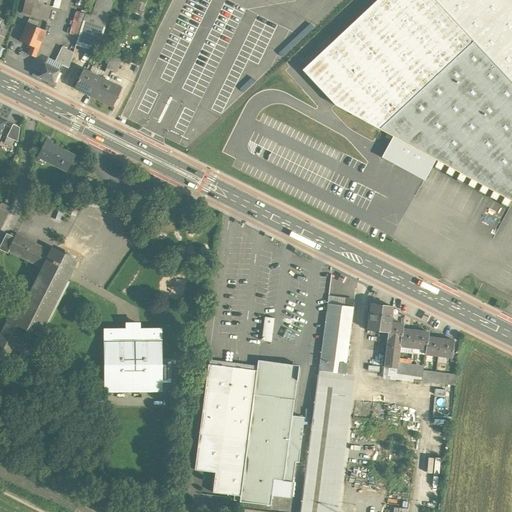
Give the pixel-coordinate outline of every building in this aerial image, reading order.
[(25,0),(22,13),(47,20),(51,6),(51,7),(52,0),(25,0)] [(96,0),(91,17),(85,15),(75,45),(97,52),(112,0),(96,0)] [(511,0),(376,0),(300,71),(333,107),(436,162),(433,168),(439,171),(442,165),(447,168),(444,174),(450,177),(453,171),(458,174),(455,180),(461,183),(464,177),(469,180),(466,186),(472,189),(475,184),(480,186),(477,192),(483,195),(486,190),(492,192),(488,198),(494,201),(497,196),(503,198),(500,204),(506,207),(509,202),(511,203),(511,0)] [(27,20),(18,42),(27,46),(26,49),(29,50),(26,55),(33,58),(39,43),(40,43),(43,32),(34,28),(37,23),(27,20)] [(73,52),(61,47),(54,62),(61,65),(68,69),(73,52)] [(120,60),(110,57),(106,70),(116,73),(120,60)] [(59,71),(45,64),(39,77),(53,84),(54,82),(57,83),(61,74),(58,73),(59,71)] [(100,80),(82,71),(73,88),(91,98),(100,80)] [(120,89),(100,80),(91,98),(111,107),(120,89)] [(12,125),(6,137),(16,143),(18,128),(12,125)] [(73,157),(49,145),(50,142),(45,140),(36,157),(65,172),(73,157)] [(112,200),(82,196),(80,206),(111,209),(112,200)] [(79,207),(73,205),(70,216),(75,217),(79,207)] [(8,213),(0,208),(0,215),(5,218),(8,213)] [(0,249),(6,253),(7,251),(14,239),(5,234),(0,244),(0,249)] [(34,244),(17,235),(14,239),(7,251),(8,251),(9,250),(25,259),(24,259),(26,260),(27,258),(34,244)] [(8,321),(0,336),(0,372),(2,373),(3,372),(2,372),(6,364),(7,364),(7,363),(4,362),(22,328),(38,336),(38,335),(37,334),(65,279),(65,280),(74,261),(75,262),(76,261),(72,259),(73,257),(72,256),(71,257),(67,255),(68,254),(66,254),(66,255),(52,247),(51,248),(52,249),(50,253),(34,244),(27,258),(44,266),(39,275),(38,275),(37,276),(38,277),(22,309),(14,305),(13,306),(14,307),(8,319),(6,319),(6,320),(8,321)] [(351,299),(328,296),(326,304),(349,307),(351,299)] [(349,307),(326,304),(318,368),(317,386),(342,389),(353,307),(349,307)] [(391,307),(376,305),(371,304),(367,330),(387,333),(389,323),(390,323),(391,307)] [(261,341),(271,342),(273,319),(263,318),(261,341)] [(428,333),(402,330),(403,325),(390,323),(389,323),(387,333),(387,339),(400,341),(399,346),(400,346),(425,349),(425,354),(452,357),(454,341),(427,338),(428,333)] [(126,330),(104,330),(104,391),(161,390),(161,330),(139,330),(126,330)] [(299,335),(287,330),(283,338),(295,343),(299,335)] [(400,341),(387,339),(383,367),(397,369),(398,363),(398,359),(400,346),(399,346),(400,341)] [(43,357),(24,348),(18,359),(37,369),(43,357)] [(410,364),(398,363),(397,369),(396,373),(422,376),(423,371),(423,366),(410,364)] [(255,369),(208,364),(199,435),(247,441),(253,395),(255,369)] [(255,369),(253,395),(294,400),(298,366),(277,364),(277,367),(255,365),(255,369)] [(455,375),(423,371),(422,376),(421,381),(454,385),(455,375)] [(326,511),(342,389),(317,386),(300,511),(326,511)] [(294,400),(253,395),(247,441),(240,492),(271,496),(273,480),(284,482),(284,481),(287,451),(292,417),(294,400)] [(287,451),(300,452),(304,418),(292,417),(287,451)] [(247,441),(199,435),(194,471),(215,473),(212,493),(240,496),(240,492),(247,441)] [(300,452),(287,451),(284,481),(292,482),(295,462),(298,463),(300,452)] [(284,482),(273,480),(271,496),(290,499),(292,482),(284,481),(284,482)] [(271,496),(240,492),(240,496),(239,502),(270,506),(271,496)]
